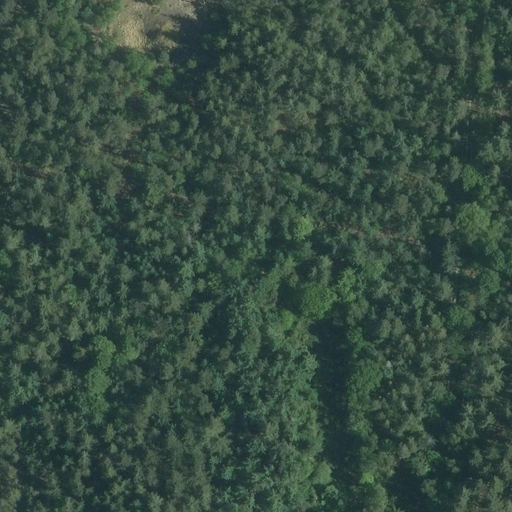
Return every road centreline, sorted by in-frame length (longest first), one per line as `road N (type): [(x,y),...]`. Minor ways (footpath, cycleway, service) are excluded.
road 1 (track): [(133,0),(110,6),(95,28),(106,53),(135,78),(98,511)]
road 2 (track): [(477,0),(435,511)]
road 3 (track): [(457,248),(0,166)]
